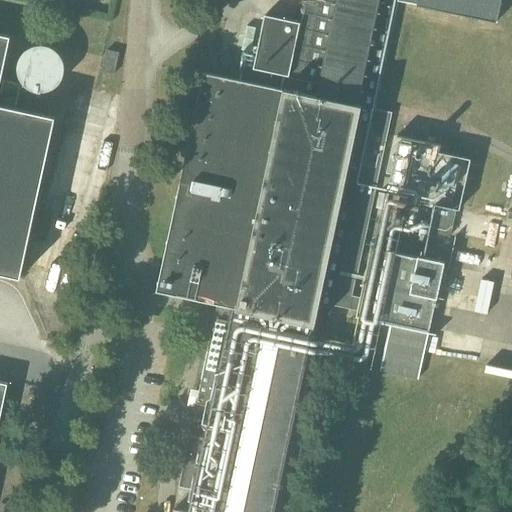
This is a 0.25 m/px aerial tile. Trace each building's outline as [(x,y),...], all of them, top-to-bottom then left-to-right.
[(288,511),(333,305),(356,310),(355,317),(389,324),(380,371),(419,379),(425,352),(444,263),(371,247),(360,298),(352,296),(363,246),(391,113),(374,110),(398,1),(497,23),(502,0),(303,0),(299,22),(263,14),(252,67),(287,75),(284,89),(283,89),(283,90),(213,75),(204,73),(160,275),(157,292),(217,304),(196,403),(211,406),(204,438),(190,435),(179,486),(193,489),(188,511),(187,511),(174,509),(173,511),(288,511)] [(0,273),(21,278),(56,117),(15,109),(20,85),(1,81),(10,37),(0,35),(0,273)] [(39,46),(36,46),(34,47),(31,48),(29,49),(27,51),(25,52),(23,54),(21,56),(20,59),(19,61),(18,64),(18,66),(17,69),(18,71),(18,74),(19,77),(20,79),(21,81),(22,84),(24,86),(26,87),(28,89),(30,90),(33,91),(35,92),(38,92),(41,93),(43,92),(46,92),(48,91),(51,90),(53,89),(55,87),(57,86),(59,84),(60,82),(62,79),(63,77),(63,74),(64,72),(64,69),(64,67),(63,64),(63,62),(62,59),(61,57),(59,55),(57,53),(56,51),(53,50),(51,48),(49,47),(46,47),(44,46),(41,46),(39,46)] [(107,51),(103,72),(114,75),(119,53),(107,51)] [(436,205),(430,232),(451,237),(456,210),(436,205)] [(487,314),(494,282),(482,280),(475,311),(487,314)] [(511,370),(486,365),(485,372),(511,377),(511,370)]
